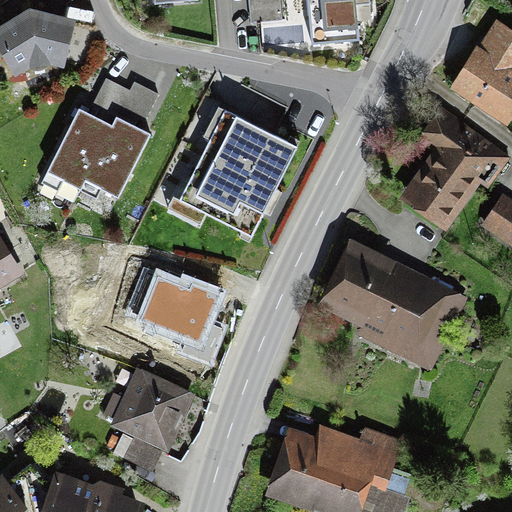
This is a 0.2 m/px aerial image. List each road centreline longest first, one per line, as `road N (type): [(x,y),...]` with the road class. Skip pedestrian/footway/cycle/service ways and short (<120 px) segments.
road 1 (secondary): [(378,102),(320,212),(244,392),(210,511)]
road 2 (residential): [(378,102),(129,43),(107,0)]
